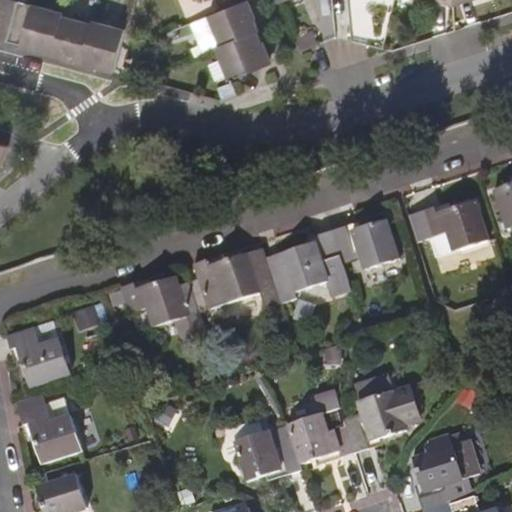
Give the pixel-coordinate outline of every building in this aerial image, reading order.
[(114,73),(125,31),(94,23),(93,26),(64,18),(64,15),(10,0),(1,0),(0,4),(0,38),(23,45),(22,48),(82,64),(82,67),(97,71),(97,68),(114,73)] [(196,0),(196,1),(198,0),(220,0),(225,10),(248,1),(247,0),(196,0)] [(260,29),(248,1),(225,10),(211,16),(223,45),(217,47),(230,78),(250,71),(251,73),(271,65),(257,30),(260,29)] [(0,165),(4,166),(10,146),(0,143),(0,165)] [(511,184),(494,191),(508,231),(511,229),(511,184)] [(408,216),(417,244),(430,240),(436,258),(491,240),(478,201),(437,213),(435,207),(408,216)] [(333,232),(342,257),(359,252),(362,258),(366,270),(401,259),(388,220),(348,232),(347,227),(333,232)] [(342,257),(333,232),(319,236),(320,242),(282,254),(267,259),(280,299),(294,294),(330,282),(326,270),(324,263),(342,257)] [(267,259),(264,250),(211,266),(209,259),(194,264),(209,310),(261,295),(266,310),(282,305),(280,299),(267,259)] [(342,257),(344,264),(362,258),(359,252),(342,257)] [(344,264),(342,257),(324,263),(326,270),(344,264)] [(201,314),(190,282),(181,285),(178,277),(138,289),(137,283),(122,288),(131,315),(149,310),(154,328),(177,321),(184,341),(207,334),(201,314)] [(32,389),(73,376),(61,339),(41,345),(35,328),(8,336),(13,350),(18,348),(32,389)] [(347,427),(356,454),(371,449),(370,444),(371,443),(408,431),(406,422),(423,416),(412,386),(394,391),(388,372),(354,383),(363,413),(366,420),(347,427)] [(356,454),(347,427),(345,419),(341,408),(335,391),(316,397),(321,415),(288,425),(291,437),(294,443),(301,465),(340,453),(342,458),(356,454)] [(45,394),(18,403),(24,426),(31,425),(43,465),(84,452),(68,402),(49,408),(45,394)] [(345,419),(347,427),(366,420),(363,413),(345,419)] [(303,471),(301,465),(294,443),(276,449),(274,442),(270,431),(234,443),(248,482),(287,470),(288,476),(303,471)] [(424,511),(456,501),(474,495),(468,478),(481,474),(470,440),(455,444),(451,434),(430,442),(430,445),(425,446),(427,454),(413,458),(426,499),(420,500),(424,511)] [(294,443),(291,437),(274,442),(276,449),(294,443)] [(86,511),(89,511),(77,473),(38,486),(45,511),(86,511)] [(459,511),(456,501),(424,511),(459,511)]
